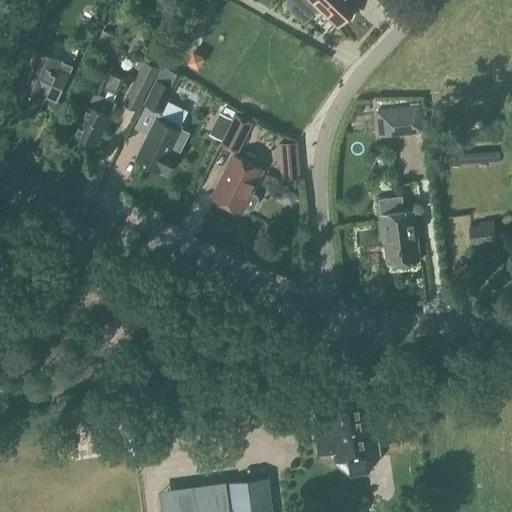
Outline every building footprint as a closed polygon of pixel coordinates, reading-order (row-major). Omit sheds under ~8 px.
[(22,2),(13,34),(37,42),(46,10),(45,10),(48,0),(24,0),(24,3),(22,2)] [(165,16),(172,0),(156,0),(152,10),(165,16)] [(319,9),(338,27),(360,4),(355,0),(301,0),(315,13),(319,9)] [(94,51),(113,59),(124,35),(105,26),(94,51)] [(71,66),(60,61),(36,50),(11,106),(32,115),(41,94),(56,101),(71,66)] [(120,104),(134,110),(155,67),(141,60),(120,104)] [(101,76),(95,89),(104,93),(110,80),(101,76)] [(143,104),(161,113),(172,89),(154,81),(143,104)] [(88,106),(75,134),(97,144),(104,129),(106,130),(112,116),(109,115),(115,102),(94,93),(88,106)] [(397,133),(394,111),(378,113),(381,135),(397,133)] [(227,129),(232,118),(231,118),(221,113),(220,112),(214,123),(227,129)] [(159,115),(157,120),(157,119),(136,160),(160,172),(161,171),(168,174),(187,135),(180,131),(182,127),(159,115)] [(237,116),(222,144),(237,152),(251,123),(237,116)] [(301,179),(298,142),(278,143),(281,180),(301,179)] [(256,196),(251,193),(263,171),(233,156),(212,198),(241,213),(244,208),(248,210),(252,208),(257,199),(256,196)] [(414,209),(403,210),(381,213),(381,214),(382,221),(378,222),(380,239),(384,238),(388,263),(387,264),(387,265),(420,261),(420,260),(419,260),(416,237),(418,236),(416,214),(414,214),(413,210),(414,210),(414,209)] [(471,245),(496,242),(494,221),(469,224),(471,245)] [(376,458),(375,447),(377,447),(374,423),(367,424),(364,398),(316,405),(321,439),(317,440),(317,443),(329,441),(331,454),(334,453),(336,463),(349,473),(366,471),(376,458)] [(231,508),(202,511),(272,511),(268,477),(228,483),(231,508)]
